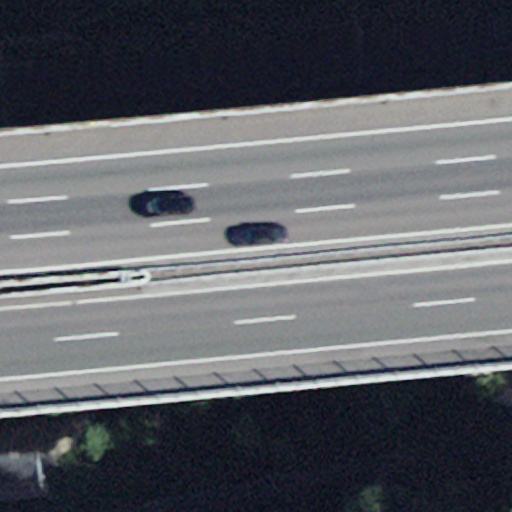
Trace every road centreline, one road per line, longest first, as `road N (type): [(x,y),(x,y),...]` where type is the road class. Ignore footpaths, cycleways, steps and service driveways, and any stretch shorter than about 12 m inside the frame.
road 1 (motorway): [(0,344),(511,297)]
road 2 (motorway): [(511,176),(0,221)]
